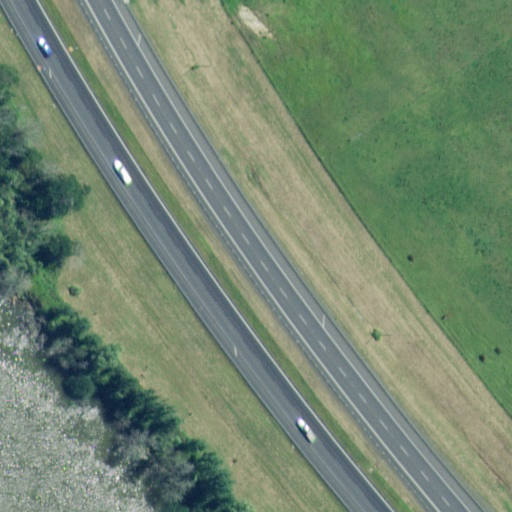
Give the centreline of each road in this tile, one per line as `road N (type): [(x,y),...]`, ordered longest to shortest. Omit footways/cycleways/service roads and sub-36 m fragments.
road 1 (trunk): [(96,0),(258,256),(457,511)]
road 2 (trunk): [(375,511),(177,255),(23,0)]
